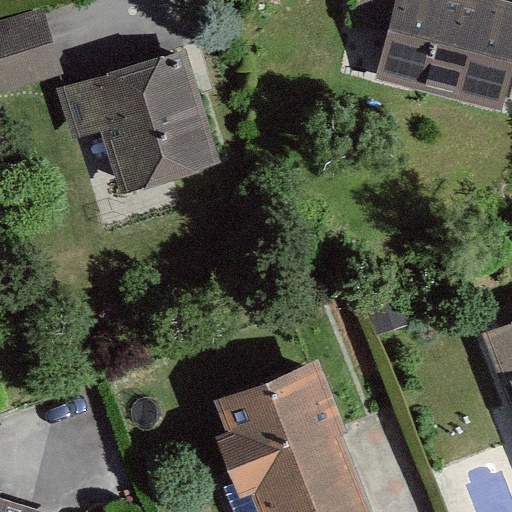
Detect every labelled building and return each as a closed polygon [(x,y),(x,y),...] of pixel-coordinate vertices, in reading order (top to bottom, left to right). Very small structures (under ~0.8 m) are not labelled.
[(359,0),(356,14),(399,25),(387,72),(503,101),(511,66),(511,2),(501,0),(359,0)] [(0,21),(0,94),(63,75),(42,9),(0,21)] [(186,52),(57,90),(72,141),(101,133),(120,196),(220,166),(186,52)] [(511,328),(492,337),(511,389),(511,328)] [(363,511),(317,386),(229,418),(264,511),(363,511)]
